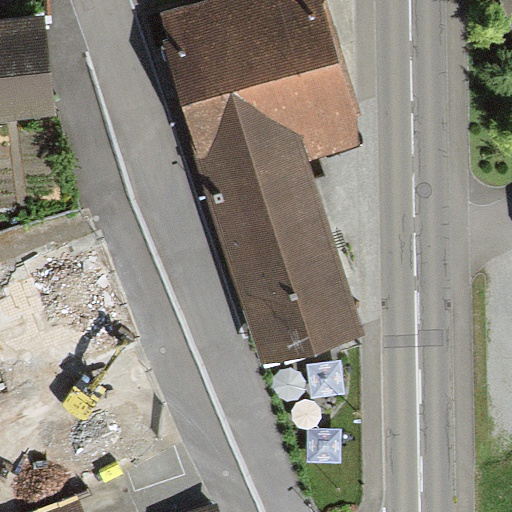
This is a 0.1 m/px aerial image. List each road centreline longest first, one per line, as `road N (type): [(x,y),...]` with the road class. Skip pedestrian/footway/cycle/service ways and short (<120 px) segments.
road 1 (residential): [(98,0),(289,511)]
road 2 (secondary): [(412,0),(422,511)]
